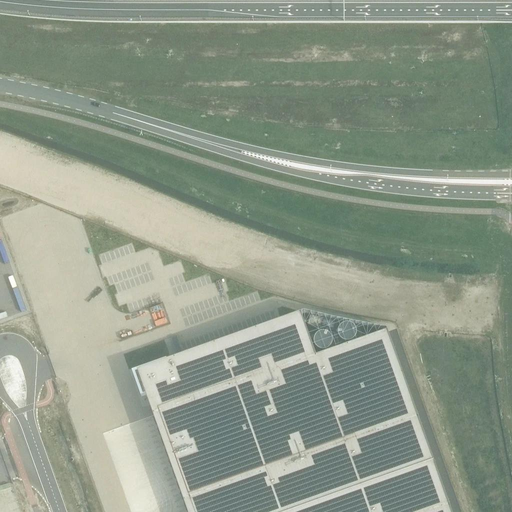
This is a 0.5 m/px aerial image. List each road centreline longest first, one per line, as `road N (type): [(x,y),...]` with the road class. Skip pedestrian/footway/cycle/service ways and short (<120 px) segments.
road 1 (trunk): [(0,0),(113,9),(511,10)]
road 2 (unclassified): [(230,148),(359,182),(511,193)]
road 3 (unclassified): [(511,174),(433,173),(230,148)]
road 4 (unclassified): [(0,85),(230,148)]
